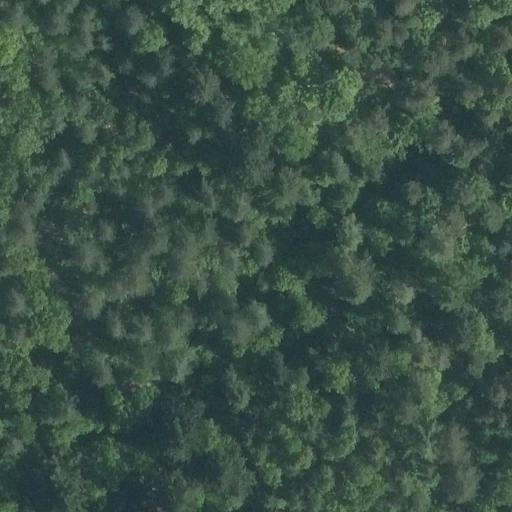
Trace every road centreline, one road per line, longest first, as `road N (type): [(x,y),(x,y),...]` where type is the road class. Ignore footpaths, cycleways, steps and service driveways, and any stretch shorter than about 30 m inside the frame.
road 1 (track): [(0,474),(337,293)]
road 2 (track): [(337,293),(511,196)]
